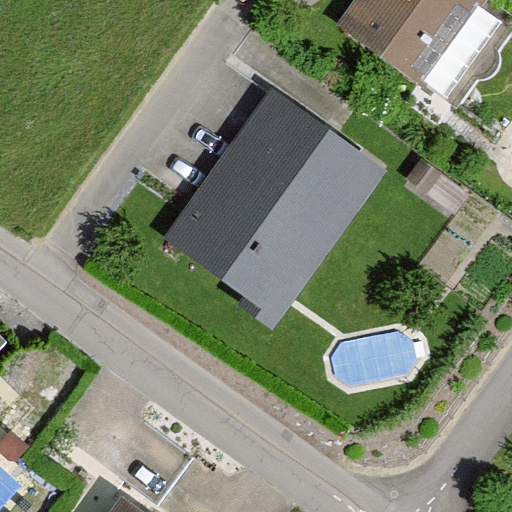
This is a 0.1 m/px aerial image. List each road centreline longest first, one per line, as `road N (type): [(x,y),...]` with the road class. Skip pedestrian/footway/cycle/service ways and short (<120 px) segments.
road 1 (residential): [(0,253),(362,511)]
road 2 (residential): [(416,511),(511,379)]
